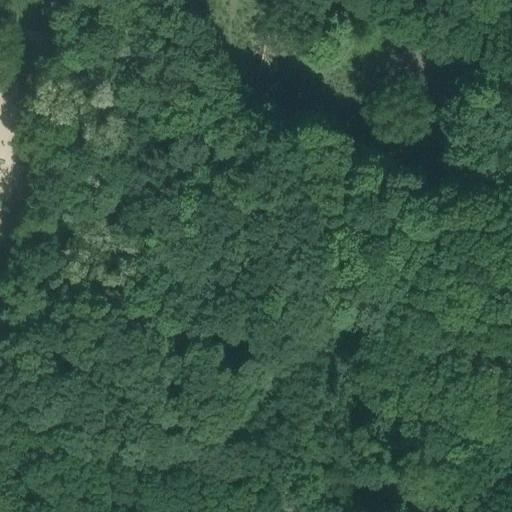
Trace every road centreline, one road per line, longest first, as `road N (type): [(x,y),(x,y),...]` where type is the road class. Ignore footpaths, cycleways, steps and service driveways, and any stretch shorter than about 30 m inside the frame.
road 1 (track): [(511,61),(446,261),(376,336),(311,429),(295,471),(295,511)]
road 2 (track): [(0,320),(30,254),(87,61)]
road 3 (track): [(0,26),(87,61),(105,16)]
